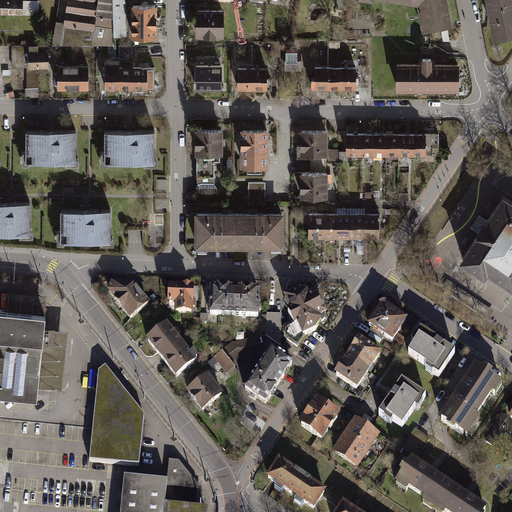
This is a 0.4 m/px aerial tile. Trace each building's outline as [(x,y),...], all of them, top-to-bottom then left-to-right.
[(19,0),(0,0),(0,10),(35,11),(35,2),(20,1),(19,0)] [(111,43),(110,36),(108,0),(66,0),(60,42),(111,43)] [(108,0),(110,36),(124,36),(123,0),(108,0)] [(344,0),(336,0),(335,7),(343,9),(344,0)] [(413,0),(419,1),(423,27),(450,22),(446,0),(413,0)] [(511,0),(488,0),(496,38),(511,34),(511,0)] [(156,37),(156,4),(134,4),(133,37),(156,37)] [(196,8),(196,34),(222,34),(222,8),(196,8)] [(341,27),(334,25),(331,39),(340,38),(341,27)] [(36,44),(10,45),(10,66),(25,66),(25,88),(36,88),(36,66),(36,50),(36,44)] [(36,50),(36,66),(46,66),(46,50),(36,50)] [(301,50),(286,50),(286,69),(301,69),(301,50)] [(396,61),(396,89),(459,88),(458,61),(431,61),(431,56),(422,56),(422,61),(396,61)] [(106,88),(120,88),(120,59),(106,60),(106,88)] [(133,59),(120,59),(120,88),(134,88),(133,67),(133,59)] [(196,88),(220,88),(219,63),(195,64),(196,88)] [(58,65),(58,87),(89,87),(89,65),(58,65)] [(251,89),(251,65),(235,65),(235,89),(251,89)] [(265,65),(251,65),(251,89),(271,89),(271,77),(265,77),(265,65)] [(313,87),(327,87),(327,65),(313,65),(313,87)] [(327,87),(340,87),(341,65),(327,65),(327,87)] [(340,87),(354,87),(354,65),(341,65),(340,87)] [(133,67),(134,88),(155,88),(155,66),(133,67)] [(218,128),(195,128),(195,181),(213,180),(212,160),(218,160),(218,128)] [(265,128),(240,128),(240,165),(265,165),(265,128)] [(322,128),(298,129),(298,152),(309,152),(309,162),(323,162),(322,128)] [(76,161),(77,130),(27,130),(27,160),(76,161)] [(156,161),(156,130),(107,130),(106,160),(156,161)] [(360,134),(347,134),(347,154),(360,154),(360,134)] [(373,134),(360,134),(360,154),(373,154),(373,134)] [(386,134),(373,134),(373,154),(386,154),(386,134)] [(400,134),(386,134),(386,154),(400,154),(400,134)] [(413,134),(400,134),(400,154),(400,165),(413,165),(413,155),(413,134)] [(439,134),(413,134),(413,155),(434,155),(434,147),(439,147),(439,134)] [(323,194),(323,162),(309,162),(309,171),(298,171),(298,195),(323,194)] [(262,182),(248,182),(248,203),(262,203),(262,182)] [(464,256),(462,258),(484,273),(486,270),(488,267),(511,283),(511,201),(506,198),(504,196),(502,198),(503,198),(488,220),(487,219),(478,233),(479,234),(464,256)] [(0,231),(30,232),(30,202),(0,201),(0,231)] [(337,208),(337,214),(337,237),(351,236),(351,208),(337,208)] [(365,208),(351,208),(351,236),(365,237),(365,214),(365,208)] [(111,241),(111,211),(62,210),(61,240),(111,241)] [(239,214),(196,214),(196,244),(239,244),(239,214)] [(281,214),(239,214),(239,244),(281,244),(281,214)] [(323,214),(297,214),(297,230),(309,230),(309,237),(323,237),(323,214)] [(337,214),(323,214),(323,237),(337,237),(337,214)] [(379,214),(365,214),(365,237),(379,237),(379,214)] [(165,246),(164,234),(150,235),(151,247),(165,246)] [(191,286),(167,285),(166,301),(175,301),(175,312),(190,312),(191,286)] [(132,286),(113,286),(109,292),(131,319),(148,305),(132,286)] [(235,291),(211,290),(211,316),(235,316),(235,291)] [(259,292),(235,291),(235,316),(258,317),(259,292)] [(293,291),(282,297),(287,307),(284,308),(292,322),(283,326),(284,335),(288,341),(296,346),(303,334),(313,329),(319,320),(322,320),(323,317),(322,315),(325,314),(314,292),(307,295),(305,292),(293,291)] [(6,309),(46,313),(47,298),(7,294),(6,309)] [(0,394),(37,398),(38,390),(38,387),(44,329),(45,323),(46,313),(6,309),(0,308),(0,394)] [(407,322),(386,308),(381,309),(370,327),(393,342),(407,322)] [(279,314),(265,314),(265,335),(279,344),(279,314)] [(179,342),(164,323),(144,339),(159,358),(179,342)] [(63,389),(68,331),(44,329),(38,387),(63,389)] [(437,378),(454,353),(419,331),(416,336),(418,337),(407,354),(432,371),(431,373),(437,378)] [(257,337),(230,342),(242,354),(260,351),(257,337)] [(188,353),(179,342),(159,358),(174,377),(197,359),(191,351),(188,353)] [(230,342),(219,351),(229,364),(242,354),(230,342)] [(360,342),(348,359),(368,372),(380,355),(360,342)] [(272,350),(259,370),(279,384),(292,364),(272,350)] [(211,357),(225,373),(232,367),(229,364),(219,351),(211,357)] [(348,359),(337,376),(357,389),(368,372),(348,359)] [(476,367),(464,385),(489,402),(501,384),(476,367)] [(93,429),(90,461),(126,465),(140,467),(144,417),(105,368),(99,373),(93,429)] [(259,370),(245,390),(266,404),(279,384),(259,370)] [(220,394),(206,375),(186,391),(200,409),(220,394)] [(419,402),(423,396),(402,381),(381,412),(386,416),(387,414),(402,424),(418,401),(419,402)] [(464,385),(452,403),(477,420),(489,402),(464,385)] [(452,403),(440,421),(465,438),(477,420),(452,403)] [(337,417),(318,404),(303,427),(322,440),(337,417)] [(504,417),(500,414),(492,425),(497,429),(504,417)] [(395,448),(357,422),(335,453),(369,476),(382,457),(387,460),(395,448)] [(499,431),(494,428),(486,441),(490,444),(499,431)] [(414,430),(402,447),(415,456),(427,439),(414,430)] [(431,473),(411,459),(395,481),(433,507),(449,484),(431,473)] [(325,491),(278,460),(267,477),(314,509),(325,491)] [(206,511),(197,510),(199,487),(179,462),(170,461),(167,483),(125,478),(121,511),(206,511)] [(468,497),(449,484),(433,507),(440,511),(484,511),(487,510),(468,497)] [(356,511),(342,502),(335,511),(356,511)]
